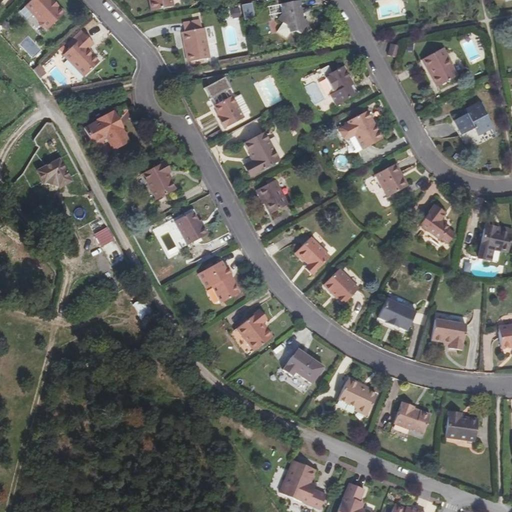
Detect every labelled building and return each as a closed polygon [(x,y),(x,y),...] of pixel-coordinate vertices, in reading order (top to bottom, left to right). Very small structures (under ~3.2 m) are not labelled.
[(48,26),(49,28),(64,14),(58,7),(55,7),(48,0),(32,0),(25,7),(39,22),(39,26),(42,29),(45,28),(48,26)] [(148,0),(151,11),(173,7),(171,0),(148,0)] [(282,14),(278,20),(282,22),(276,33),(284,38),(288,33),(296,32),(299,34),(307,23),(298,17),(301,13),(299,1),(280,4),(282,14)] [(241,4),(243,18),(253,17),(252,3),(241,4)] [(187,47),(185,47),(187,62),(209,58),(204,29),(184,32),(187,47)] [(70,49),(63,55),(83,76),(98,63),(86,50),(93,44),(83,33),(68,47),(70,49)] [(399,47),(390,45),(387,56),(396,58),(399,47)] [(429,69),(438,86),(457,76),(450,64),(451,64),(443,49),(421,60),(427,70),(429,69)] [(32,70),(38,78),(44,74),(39,66),(32,70)] [(355,96),(349,85),(351,84),(343,67),(324,77),(333,94),(330,95),(335,106),(355,96)] [(429,69),(427,70),(436,87),(438,86),(429,69)] [(333,94),(324,77),(311,84),(305,96),(307,100),(312,101),(315,107),(331,108),(335,106),(330,95),(333,94)] [(275,84),(262,89),(267,105),(280,101),(275,84)] [(349,85),(355,96),(357,95),(351,84),(349,85)] [(217,114),(219,118),(217,119),(223,130),(242,119),(230,97),(213,106),(217,114)] [(479,103),(467,109),(470,113),(466,115),(455,121),(462,134),(473,129),(477,137),(493,128),(479,103)] [(118,148),(123,150),(124,145),(126,137),(128,133),(123,132),(121,127),(120,126),(117,121),(119,120),(115,112),(112,112),(97,120),(98,121),(84,129),(91,142),(104,134),(106,138),(113,151),(118,148)] [(339,129),(339,133),(343,139),(345,140),(353,136),(361,150),(382,139),(367,112),(346,122),(347,125),(339,129)] [(263,133),(244,144),(253,161),(245,166),(251,177),(279,161),(263,133)] [(104,134),(91,142),(92,145),(106,138),(104,134)] [(75,178),(64,159),(42,171),(48,181),(62,187),(75,178)] [(168,180),(165,174),(168,173),(169,172),(164,162),(142,174),(156,200),(174,191),(168,180)] [(386,208),(397,202),(393,194),(407,187),(395,165),(375,175),(386,195),(378,199),(381,206),(386,208)] [(274,181),(257,191),(269,215),(287,205),(274,181)] [(443,224),(440,222),(442,219),(446,214),(434,205),(419,225),(440,241),(441,239),(447,244),(455,235),(448,229),(449,228),(443,224)] [(203,227),(201,228),(197,222),(192,212),(174,222),(187,245),(207,234),(203,227)] [(100,219),(116,251),(124,246),(107,214),(100,219)] [(167,259),(181,253),(169,223),(155,228),(167,259)] [(497,228),(485,225),(480,247),(478,259),(490,262),(492,250),(507,253),(511,235),(496,231),(497,228)] [(308,265),(306,267),(313,274),(329,257),(309,239),(296,253),(303,261),(308,265)] [(303,261),(296,253),(294,255),(302,263),(303,261)] [(221,262),(198,275),(206,289),(211,287),(220,303),(238,293),(229,276),(231,275),(227,268),(225,269),(221,262)] [(311,276),(313,274),(306,267),(304,269),(311,276)] [(337,271),(323,286),(342,305),(357,290),(337,271)] [(387,299),(377,319),(385,322),(385,324),(397,330),(398,328),(406,332),(415,312),(387,299)] [(138,300),(130,307),(141,319),(149,313),(138,300)] [(259,311),(257,313),(264,321),(266,320),(259,311)] [(261,323),(264,321),(257,313),(237,329),(254,351),(271,337),(261,323)] [(443,343),(449,344),(449,346),(449,348),(461,350),(465,325),(434,320),(431,340),(443,343)] [(511,347),(511,326),(498,328),(501,349),(511,347)] [(254,351),(237,329),(231,334),(248,356),(254,351)] [(293,349),(281,371),(286,374),(282,380),(306,394),(322,365),(293,349)] [(358,388),(359,386),(347,380),(338,400),(355,408),(354,411),(366,416),(375,397),(366,392),(358,388)] [(417,431),(420,423),(426,425),(429,415),(419,411),(418,413),(412,411),(413,407),(402,402),(393,424),(409,430),(410,429),(417,431)] [(460,415),(449,413),(445,437),(474,441),(477,421),(460,418),(460,415)] [(417,431),(423,433),(426,425),(420,423),(417,431)] [(316,470),(293,460),(280,493),(320,509),(326,495),(309,487),(316,470)] [(364,490),(349,484),(337,511),(369,511),(357,507),(364,490)] [(395,503),(391,511),(419,511),(413,509),(412,511),(395,503)]
